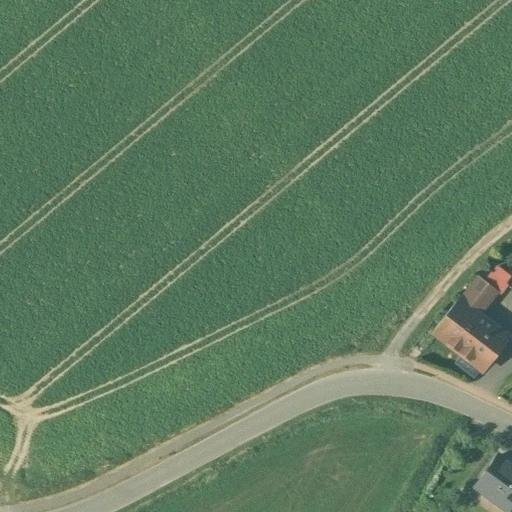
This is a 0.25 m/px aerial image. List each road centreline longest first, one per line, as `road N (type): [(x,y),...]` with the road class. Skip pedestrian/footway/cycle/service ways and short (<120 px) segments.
road 1 (unclassified): [(90,511),(313,396),(358,384),(433,393),(511,426)]
road 2 (track): [(385,384),(410,329),(511,223)]
